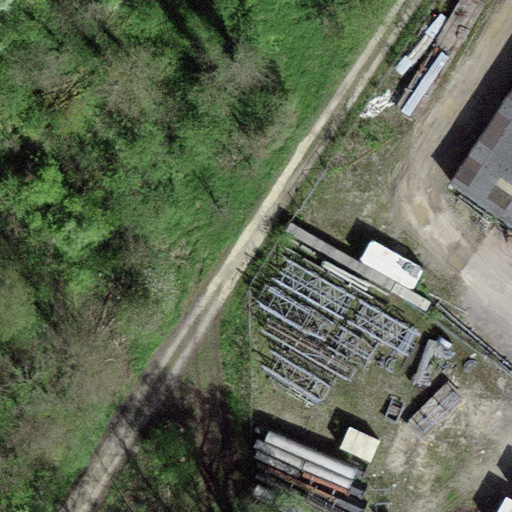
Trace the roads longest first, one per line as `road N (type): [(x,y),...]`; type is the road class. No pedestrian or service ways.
road 1 (track): [(408,0),(80,511)]
road 2 (track): [(213,511),(211,303)]
